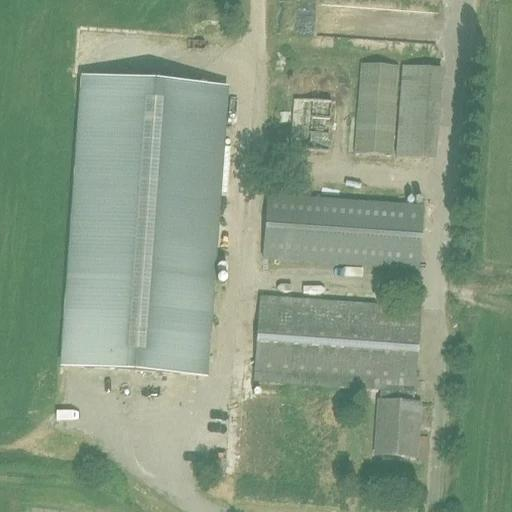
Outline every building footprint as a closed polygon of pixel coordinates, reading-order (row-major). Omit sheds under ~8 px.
[(391,158),(397,97),(399,67),(360,64),(352,154),(391,158)] [(203,377),(216,85),(75,75),(61,367),(203,377)] [(326,153),(329,103),(291,101),(288,151),(326,153)] [(421,208),(264,197),(260,259),(417,270),(421,208)] [(412,404),(419,309),(258,298),(252,381),(379,390),(379,402),(412,404)] [(418,404),(412,404),(379,402),(375,455),(415,457),(418,404)]
